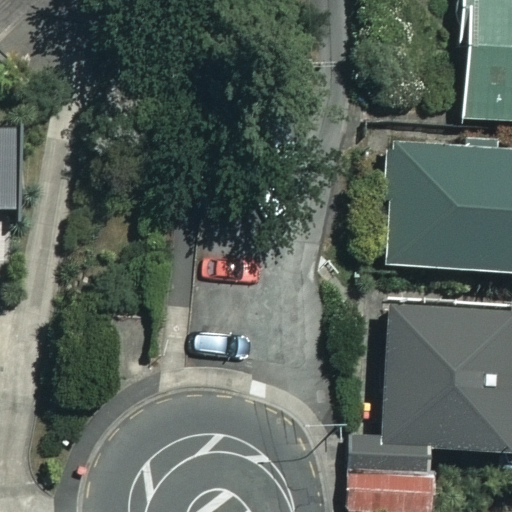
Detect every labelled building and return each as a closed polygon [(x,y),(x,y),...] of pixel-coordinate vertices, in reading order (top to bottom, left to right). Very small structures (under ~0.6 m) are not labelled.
[(511,0),(454,0),(452,121),(511,122),(511,0)] [(0,207),(10,207),(6,117),(0,116),(0,207)] [(511,145),(379,141),(374,266),(511,271),(511,145)] [(380,436),(431,439),(511,442),(511,303),(387,297),(380,436)] [(431,439),(380,436),(352,435),(350,505),(429,508),(431,439)]
